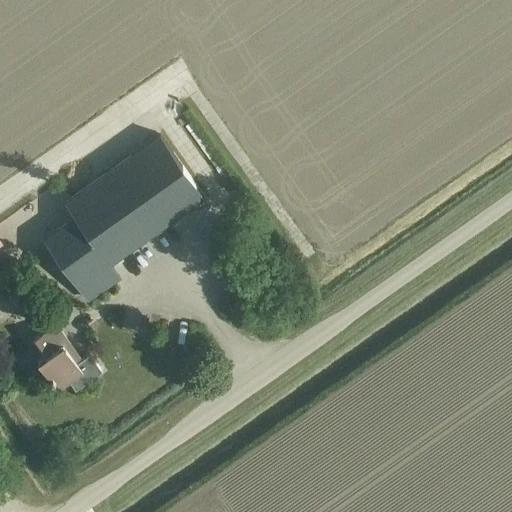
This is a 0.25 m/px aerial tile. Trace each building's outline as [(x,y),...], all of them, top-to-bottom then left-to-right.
[(76,217),(45,239),(87,299),(113,281),(106,272),(113,267),(109,262),(203,195),(161,135),(66,202),(76,217)] [(188,150),(182,157),(198,172),(204,165),(188,150)] [(243,231),(255,249),(267,241),(254,223),(243,231)] [(58,389),(69,381),(76,390),(102,371),(90,354),(77,363),(71,355),(76,352),(55,322),(34,337),(46,354),(37,360),(58,389)] [(45,466),(41,468),(49,482),(80,465),(66,441),(50,450),(43,438),(32,444),(45,466)]
